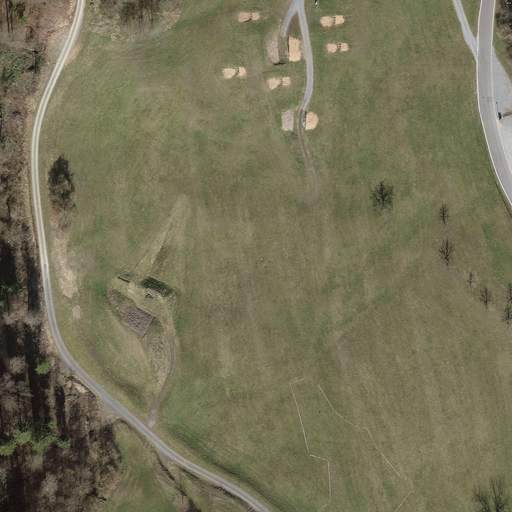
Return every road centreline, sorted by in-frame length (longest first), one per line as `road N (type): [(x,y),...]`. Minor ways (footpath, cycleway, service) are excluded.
road 1 (track): [(80,0),(36,124),(53,329),(75,367),(163,447)]
road 2 (unclassified): [(489,0),(487,108),(511,189)]
road 3 (track): [(151,435),(173,350),(152,307)]
